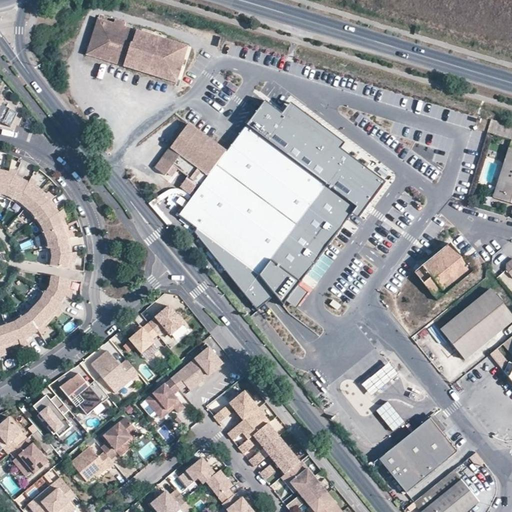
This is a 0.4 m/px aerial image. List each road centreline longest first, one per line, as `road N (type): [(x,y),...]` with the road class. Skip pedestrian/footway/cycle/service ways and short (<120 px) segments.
road 1 (tertiary): [(183,263),(384,511)]
road 2 (primary): [(237,0),(511,81)]
road 3 (tertiary): [(19,62),(183,263)]
road 4 (residential): [(0,138),(47,158),(81,196),(97,240),(92,296),(105,324)]
road 5 (residential): [(511,481),(363,301)]
road 6 (residential): [(106,511),(207,433),(277,511)]
road 7 (residential): [(105,324),(0,395)]
